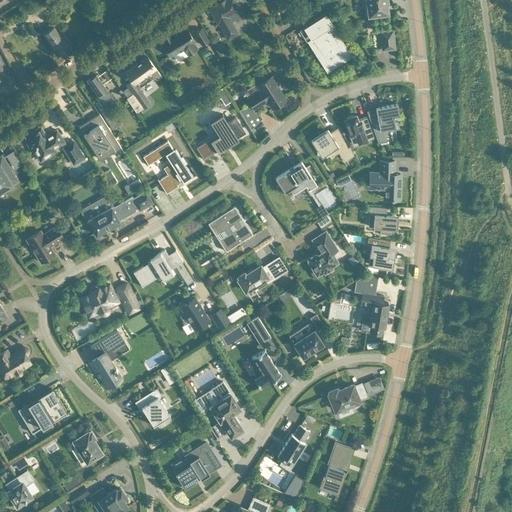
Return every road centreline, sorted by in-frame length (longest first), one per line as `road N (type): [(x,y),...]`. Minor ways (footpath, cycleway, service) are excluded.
road 1 (residential): [(148,476),(122,424),(53,350),(43,306),(58,278),(162,220)]
road 2 (residential): [(422,74),(425,206),(403,362)]
road 3 (residential): [(403,362),(345,360),(317,371),(293,391),(235,477),(196,511)]
road 4 (residential): [(0,123),(171,0)]
road 5 (residential): [(258,154),(289,122),(337,92),(422,74)]
road 6 (residential): [(403,362),(355,511)]
